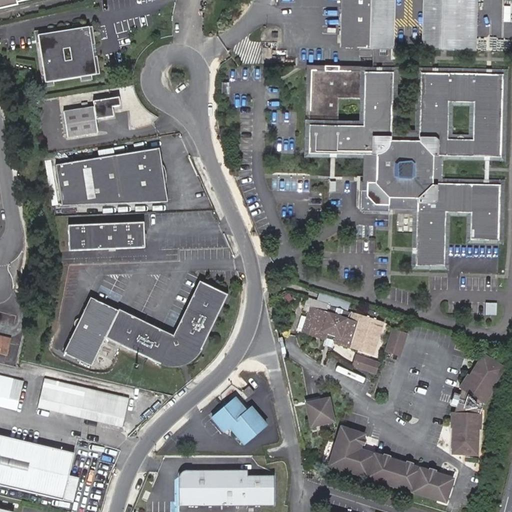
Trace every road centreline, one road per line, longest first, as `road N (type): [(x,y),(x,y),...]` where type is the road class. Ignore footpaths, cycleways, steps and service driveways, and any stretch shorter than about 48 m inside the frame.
road 1 (residential): [(250,328),(252,263),(189,104)]
road 2 (residential): [(117,511),(158,427),(229,364),(250,328)]
road 3 (residential): [(250,328),(268,347),(276,377),(297,511)]
road 4 (unknown): [(138,457),(0,423)]
